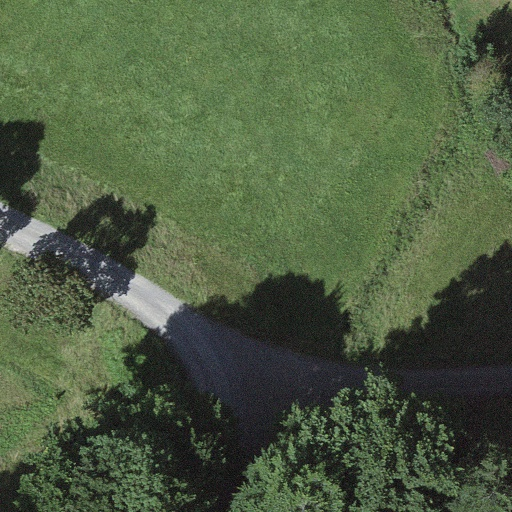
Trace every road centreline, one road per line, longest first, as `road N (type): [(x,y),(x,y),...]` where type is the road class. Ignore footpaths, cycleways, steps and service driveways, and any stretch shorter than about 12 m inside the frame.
road 1 (track): [(0,224),(259,361),(269,423),(234,480),(191,511)]
road 2 (track): [(259,361),(337,383),(469,390),(511,382)]
